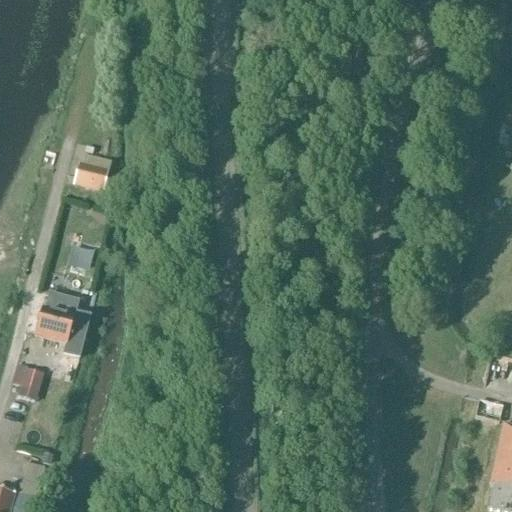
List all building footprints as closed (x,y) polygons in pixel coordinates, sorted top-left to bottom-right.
[(107,177),(79,169),(74,188),(101,195),(107,177)] [(34,338),(67,347),(71,332),(86,336),(90,319),(74,315),(73,321),(41,313),(34,338)] [(24,392),(48,399),(57,367),(33,360),(24,392)] [(502,409),(478,404),(474,423),(498,428),(502,409)] [(511,511),(511,429),(502,427),(488,489),(493,490),(487,511),(511,511)] [(51,460),(44,459),(42,467),(49,469),(51,460)] [(0,495),(0,511),(30,511),(33,504),(0,495)]
